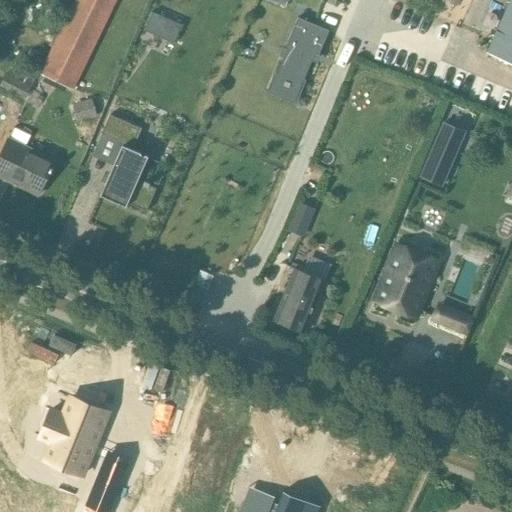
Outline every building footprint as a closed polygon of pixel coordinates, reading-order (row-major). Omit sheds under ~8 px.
[(75,0),(40,73),(74,90),(117,0),(75,0)] [(511,0),(508,0),(485,51),(511,63),(511,0)] [(152,12),(144,31),(155,35),(163,17),(152,12)] [(277,74),(275,79),(285,83),(284,85),(289,88),(290,86),(300,90),(304,79),(312,61),(315,53),(319,55),(329,30),(298,17),(285,49),(287,49),(284,57),(277,74)] [(36,79),(10,67),(0,86),(26,99),(36,79)] [(98,117),(92,98),(73,104),(79,122),(98,117)] [(293,132),(300,116),(261,100),(254,116),(293,132)] [(123,140),(99,195),(124,206),(126,202),(145,211),(155,187),(136,179),(146,156),(131,149),(140,128),(108,114),(101,130),(123,140)] [(444,123),(421,176),(441,185),(465,132),(444,123)] [(55,161),(8,139),(0,155),(0,175),(38,195),(55,161)] [(298,202),(287,230),(302,236),(313,208),(298,202)] [(415,316),(438,261),(398,245),(376,300),(415,316)] [(212,252),(203,277),(216,282),(226,258),(212,252)] [(283,299),(274,320),(305,332),(325,280),(295,268),(283,299)] [(35,433),(34,435),(52,442),(45,460),(83,475),(92,452),(103,457),(88,494),(80,511),(106,511),(128,459),(106,450),(95,445),(108,412),(59,392),(58,393),(70,398),(63,415),(46,407),(45,409),(51,411),(41,435),(35,433)] [(243,502),(239,511),(318,511),(321,506),(320,505),(318,508),(283,494),(284,491),(283,491),(278,504),(276,509),(270,507),(272,502),(272,501),(267,511),(260,511),(243,505),(244,502),(243,502)]
